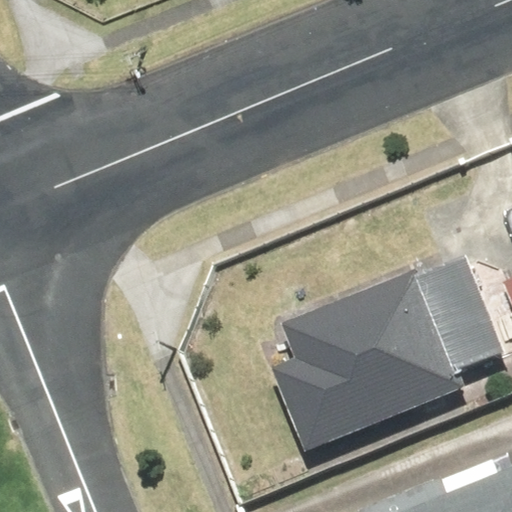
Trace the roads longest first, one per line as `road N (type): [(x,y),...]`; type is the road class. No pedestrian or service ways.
road 1 (residential): [(511,0),(0,211)]
road 2 (residential): [(103,511),(0,257)]
